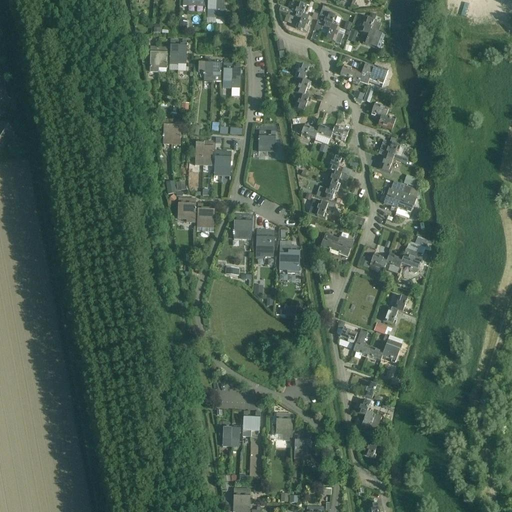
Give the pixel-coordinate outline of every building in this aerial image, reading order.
[(208,0),(208,12),(216,12),(216,0),(208,0)] [(216,0),(216,12),(215,18),(223,18),(224,13),(224,0),(216,0)] [(287,16),(301,21),(303,16),(303,17),(306,7),(292,2),(287,16)] [(321,12),(316,26),(319,27),(321,28),(322,28),(322,29),(329,31),(331,27),(335,17),(326,14),(321,12)] [(311,20),(303,17),(303,16),(301,21),(297,30),(306,33),(311,20)] [(365,19),(360,33),(368,36),(370,32),(377,34),(381,25),(374,22),(368,20),(365,19)] [(329,31),(326,41),(335,44),(340,46),(345,32),(340,30),(331,27),(329,31)] [(385,37),(370,32),(368,36),(365,46),(379,51),(385,37)] [(170,60),(170,66),(178,66),(178,60),(179,46),(179,43),(174,42),(170,42),(170,60)] [(178,60),(178,66),(185,66),(186,60),(186,43),(182,43),(182,46),(179,46),(178,60)] [(150,67),(150,73),(158,73),(159,68),(159,54),(159,50),(155,50),(151,50),(150,67)] [(159,54),(159,68),(167,68),(167,50),(162,50),(159,50),(159,54)] [(204,83),(213,83),(213,63),(209,63),(209,60),(205,60),(205,66),(199,66),(198,75),(203,75),(203,76),(204,76),(204,83)] [(213,63),(213,83),(220,83),(221,63),(213,63)] [(295,79),(300,81),(304,82),(309,68),(300,65),(295,79)] [(224,66),(223,84),(223,89),(231,89),(232,70),(232,66),(228,66),(224,66)] [(232,70),(231,89),(239,90),(240,67),(235,66),(235,70),(232,70)] [(372,72),(370,77),(369,82),(383,87),(386,78),(388,71),(374,66),(372,72)] [(343,67),(340,76),(348,79),(347,81),(353,84),(354,81),(357,72),(343,67)] [(357,72),(354,81),(367,86),(369,82),(370,77),(357,72)] [(0,103),(2,105),(7,97),(11,100),(12,98),(10,92),(5,89),(3,74),(0,74),(0,103)] [(295,94),(299,96),(300,96),(304,97),(307,89),(309,90),(311,84),(309,83),(304,82),(300,81),(295,94)] [(355,94),(353,99),(357,100),(356,102),(360,104),(363,97),(355,94)] [(309,99),(304,97),(300,96),(299,96),(295,109),(304,112),(309,99)] [(371,114),(381,117),(385,119),(388,110),(374,105),(371,114)] [(395,122),(385,119),(381,117),(378,126),(392,131),(395,122)] [(2,124),(0,127),(0,134),(9,141),(17,128),(7,121),(4,125),(2,124)] [(164,140),(172,140),(172,122),(165,122),(164,126),(164,140)] [(172,140),(172,146),(180,146),(180,140),(181,122),(176,122),(172,122),(172,140)] [(315,141),(317,136),(316,136),(318,132),(318,131),(304,127),(301,136),(315,141)] [(316,136),(317,136),(330,141),(332,136),(333,132),(319,127),(318,131),(318,132),(316,136)] [(333,132),(332,136),(345,141),(349,132),(335,127),(333,132)] [(258,151),(266,151),(267,133),(259,133),(258,151)] [(267,133),(266,151),(275,152),(275,134),(267,133)] [(0,150),(1,149),(3,150),(9,141),(0,134),(0,150)] [(383,141),(378,155),(384,157),(393,160),(400,162),(401,159),(394,157),(396,150),(399,151),(400,147),(398,146),(389,143),(383,141)] [(195,161),(195,166),(203,167),(204,146),(204,144),(200,144),(196,143),(195,161)] [(204,146),(203,167),(211,167),(211,161),(212,144),(207,144),(204,144),(204,146)] [(214,171),(214,177),(222,177),(222,171),(223,153),(215,152),(215,156),(214,171)] [(222,171),(222,177),(230,177),(230,172),(231,157),(231,153),(223,153),(222,171)] [(332,157),(328,170),(332,172),(336,173),(339,165),(342,166),(344,161),(341,160),(332,157)] [(384,157),(379,171),(388,174),(390,175),(392,170),(390,169),(393,160),(384,157)] [(332,172),(327,186),(336,189),(340,180),(347,182),(348,178),(341,175),(336,173),(332,172)] [(406,177),(403,184),(408,186),(413,188),(416,181),(411,179),(406,177)] [(184,182),(177,183),(178,192),(185,191),(184,182)] [(387,196),(383,205),(391,208),(390,210),(396,213),(397,210),(402,196),(406,187),(395,183),(392,191),(389,190),(387,196)] [(331,202),(336,189),(327,186),(323,199),(331,202)] [(396,213),(395,215),(409,220),(411,215),(414,206),(416,199),(409,197),(409,196),(411,189),(406,187),(402,196),(397,210),(396,213)] [(173,196),(168,201),(171,205),(177,200),(173,196)] [(179,200),(178,218),(187,218),(187,204),(187,201),(184,201),(179,200)] [(314,200),(309,214),(323,219),(326,210),(333,212),(335,205),(328,203),(327,205),(314,200)] [(187,218),(186,224),(195,225),(195,201),(190,201),(187,201),(187,204),(187,218)] [(197,229),(205,229),(206,209),(203,209),(203,205),(199,205),(197,229)] [(206,209),(205,229),(214,229),(215,205),(210,205),(210,209),(206,209)] [(331,217),(329,223),(337,225),(339,220),(331,217)] [(235,218),(234,240),(242,241),(243,222),(243,218),(240,218),(235,218)] [(243,222),(242,241),(250,241),(251,218),(247,218),(243,218),(243,222)] [(257,251),(257,255),(265,256),(264,259),(265,259),(265,256),(265,252),(266,238),(266,234),(262,234),(258,233),(257,251)] [(265,252),(265,256),(273,256),(273,252),(274,234),(269,234),(266,234),(266,238),(265,252)] [(321,249),(330,252),(329,257),(333,258),(339,240),(326,235),(321,249)] [(339,240),(333,258),(336,259),(338,255),(348,259),(354,243),(340,238),(339,240)] [(417,238),(414,247),(426,251),(428,246),(429,246),(431,247),(433,244),(429,243),(417,238)] [(279,268),(279,272),(288,272),(289,249),(285,249),(280,249),(279,268)] [(288,272),(288,274),(299,274),(300,250),(289,249),(288,272)] [(401,265),(411,268),(410,271),(411,273),(414,275),(416,274),(417,271),(423,257),(406,251),(402,261),(403,261),(401,265)] [(384,270),(386,265),(387,261),(374,256),(370,264),(384,270)] [(387,261),(386,265),(400,270),(401,265),(403,261),(402,261),(389,256),(387,261)] [(362,258),(359,266),(366,269),(368,263),(365,262),(366,259),(362,258)] [(255,289),(255,296),(263,303),(264,296),(264,289),(255,289)] [(398,297),(393,310),(393,311),(398,312),(402,314),(407,300),(398,297)] [(285,308),(285,317),(296,317),(296,309),(285,308)] [(389,309),(384,323),(393,326),(395,327),(397,322),(394,321),(398,312),(393,311),(393,310),(389,309)] [(354,343),(357,335),(343,330),(340,338),(354,343)] [(384,353),(382,358),(391,361),(391,363),(395,365),(402,345),(388,340),(387,343),(384,353)] [(353,353),(367,358),(370,349),(356,344),(353,353)] [(370,349),(367,358),(381,362),(382,358),(384,353),(370,349)] [(373,396),(377,387),(367,383),(362,397),(372,400),(373,396)] [(373,396),(372,400),(382,404),(384,400),(373,396)] [(356,415),(365,418),(367,413),(370,404),(361,400),(356,415)] [(243,432),(243,437),(251,438),(251,432),(252,418),(248,417),(248,414),(248,413),(243,413),(243,432)] [(252,418),(251,432),(259,433),(260,418),(260,413),(255,413),(255,418),(252,418)] [(362,427),(370,430),(376,432),(381,418),(375,416),(367,413),(365,418),(362,427)] [(276,426),(276,435),(284,436),(285,419),(281,419),(281,415),(276,415),(276,419),(276,426)] [(284,436),(284,442),(292,442),(292,436),(292,420),(293,415),(288,415),(288,419),(285,419),(284,436)] [(223,423),(223,442),(223,448),(231,448),(231,442),(232,427),(228,427),(228,423),(223,423)] [(231,442),(239,442),(240,428),(232,427),(231,442)] [(294,461),(303,461),(303,440),(299,440),(299,436),(295,436),(294,461)] [(303,440),(303,461),(310,461),(310,455),(311,437),(306,437),(306,440),(303,440)] [(372,460),(377,446),(368,443),(363,456),(372,460)] [(233,510),(233,511),(241,511),(241,510),(242,496),(242,489),(234,488),(234,495),(233,510)] [(252,511),(250,511),(250,496),(251,489),(242,489),(242,496),(241,510),(241,511),(252,511)] [(281,495),(281,503),(288,503),(289,496),(281,495)]
